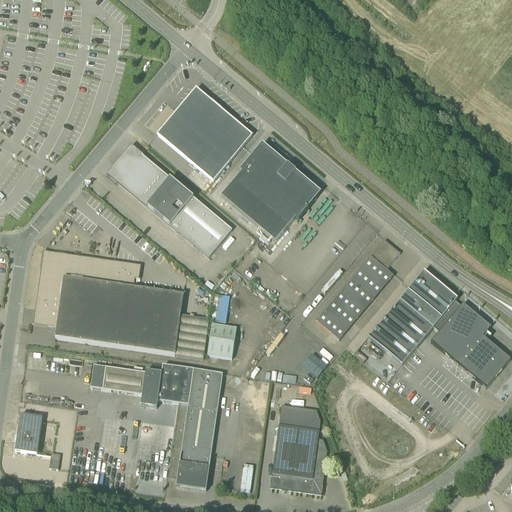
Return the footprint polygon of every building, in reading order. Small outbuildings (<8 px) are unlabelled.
[(197,91),(158,137),(214,183),(252,137),(197,91)] [(111,177),(146,208),(209,260),(232,232),(142,157),(133,150),(111,177)] [(237,186),(288,229),(317,195),(294,176),(296,173),(288,166),(286,169),(263,150),(242,174),(245,177),(237,186)] [(400,255),(385,243),(317,323),(339,342),(394,277),(387,271),(400,255)] [(34,327),(57,330),(56,340),(203,361),(209,322),(181,317),(184,297),(174,296),(135,290),(134,290),(138,267),(45,253),(41,277),(34,327)] [(439,335),(431,344),(486,390),(511,361),(483,338),(491,329),(463,306),(462,308),(455,303),(457,301),(424,273),(384,321),(369,339),(402,367),(433,330),(439,335)] [(226,325),(230,299),(216,297),(212,323),(226,325)] [(232,361),(237,331),(212,327),(208,358),(232,361)] [(317,380),(326,369),(311,356),(302,368),(317,380)] [(383,410),(392,399),(341,357),(332,367),(383,410)] [(158,403),(162,375),(146,373),(146,376),(94,368),(91,391),(143,398),(141,408),(157,410),(158,403)] [(163,368),(162,375),(158,403),(189,407),(182,457),(181,457),(177,489),(206,493),(223,377),(184,371),(163,368)] [(329,431),(342,426),(326,385),(313,390),(329,431)] [(441,455),(439,453),(447,444),(392,399),(383,410),(382,411),(388,416),(409,471),(435,461),(441,455)] [(328,453),(326,448),(324,442),(319,441),(321,424),(317,413),(282,408),(271,489),(322,496),(328,453)] [(21,417),(18,436),(16,454),(38,457),(43,420),(21,417)] [(380,488),(355,421),(342,426),(329,431),(354,498),(380,488)] [(175,438),(174,447),(182,448),(183,439),(175,438)] [(61,457),(59,456),(52,456),(51,460),(50,470),(58,472),(61,457)]
